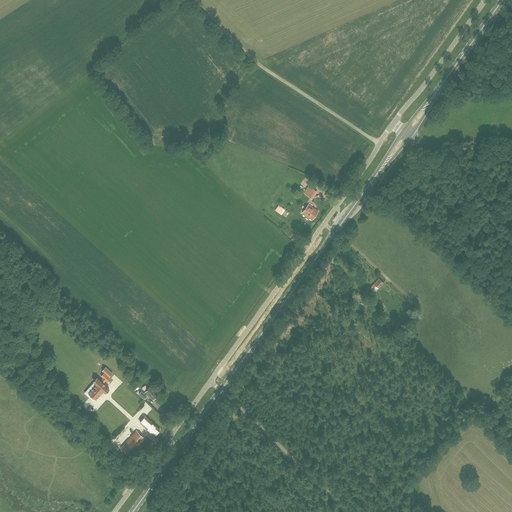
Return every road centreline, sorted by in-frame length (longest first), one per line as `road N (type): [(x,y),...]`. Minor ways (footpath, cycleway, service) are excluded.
road 1 (track): [(336,233),(417,305),(416,349),(471,400),(504,410),(511,428)]
road 2 (track): [(356,128),(253,60),(191,0)]
road 3 (primary): [(223,389),(336,233)]
road 4 (unclassified): [(212,380),(323,225)]
road 5 (track): [(348,511),(223,389)]
road 6 (primary): [(409,134),(505,0)]
road 7 (unclassified): [(396,124),(486,0)]
road 8 (unclassified): [(323,225),(396,124)]
road 9 (primary): [(336,233),(409,134)]
